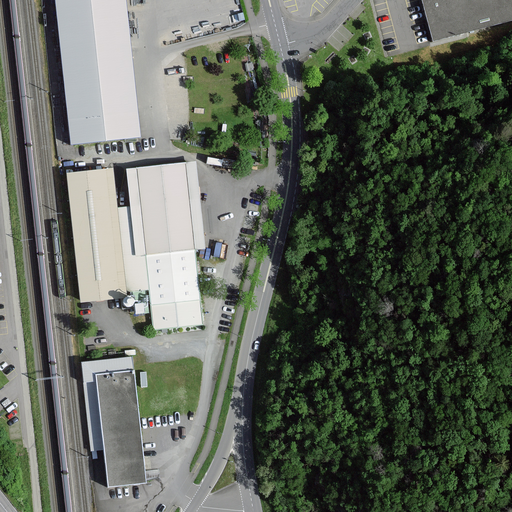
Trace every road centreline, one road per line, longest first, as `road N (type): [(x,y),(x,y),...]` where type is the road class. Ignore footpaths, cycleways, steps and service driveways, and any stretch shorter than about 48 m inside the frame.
road 1 (unclassified): [(0,151),(38,511)]
road 2 (secondary): [(243,393),(290,167),(292,109),(280,45)]
